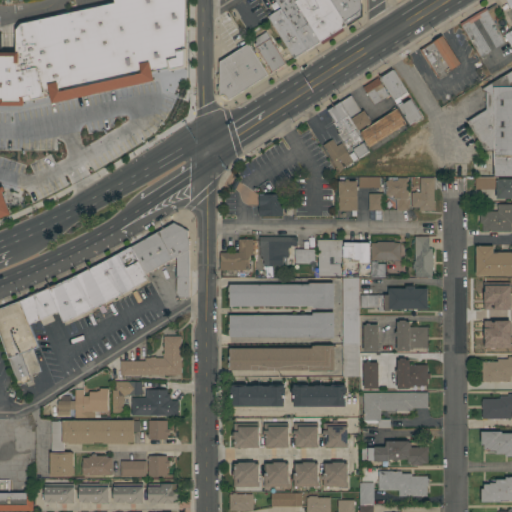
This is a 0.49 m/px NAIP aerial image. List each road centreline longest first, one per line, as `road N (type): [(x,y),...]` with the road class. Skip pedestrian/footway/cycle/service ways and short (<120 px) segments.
road 1 (residential): [(208,511),(205,151)]
road 2 (residential): [(457,511),(456,191)]
road 3 (primary): [(205,151),(5,244)]
road 4 (primary): [(265,116),(452,0)]
road 5 (primary): [(0,282),(75,251),(143,208)]
road 6 (residential): [(205,151),(206,0)]
